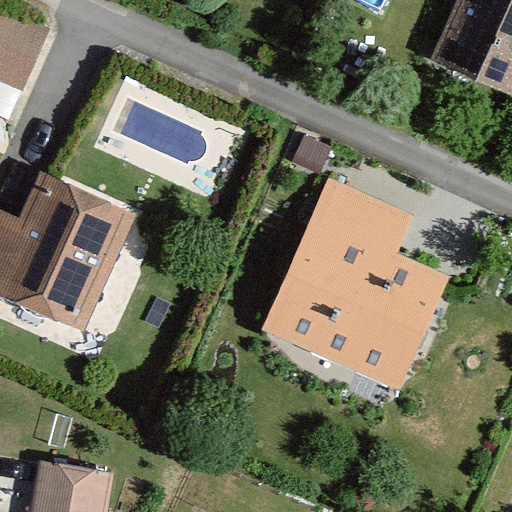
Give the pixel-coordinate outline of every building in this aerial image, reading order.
[(511,0),(474,0),(443,70),(511,100),(511,0)] [(0,16),(0,89),(27,101),(53,40),(0,16)] [(328,181),(265,333),(401,389),(449,275),(401,255),(417,217),(328,181)] [(27,226),(0,213),(0,296),(92,338),(142,226),(46,183),(27,226)] [(47,466),(37,511),(115,511),(122,481),(47,466)]
